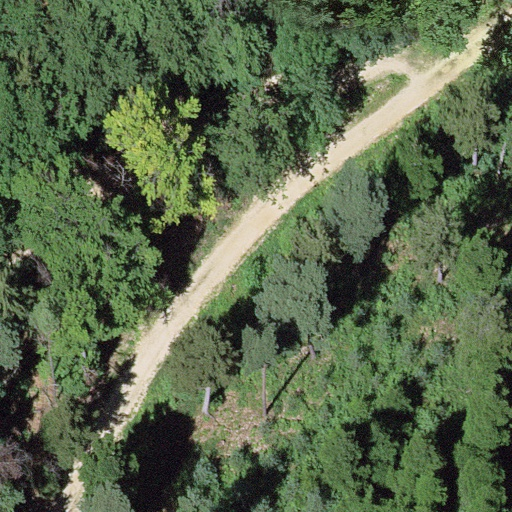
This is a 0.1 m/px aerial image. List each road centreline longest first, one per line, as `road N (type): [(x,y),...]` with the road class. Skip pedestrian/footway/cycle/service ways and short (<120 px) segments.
road 1 (track): [(64,511),(137,372),(233,232),(434,83)]
road 2 (track): [(434,83),(383,73),(229,109),(81,184),(0,237)]
